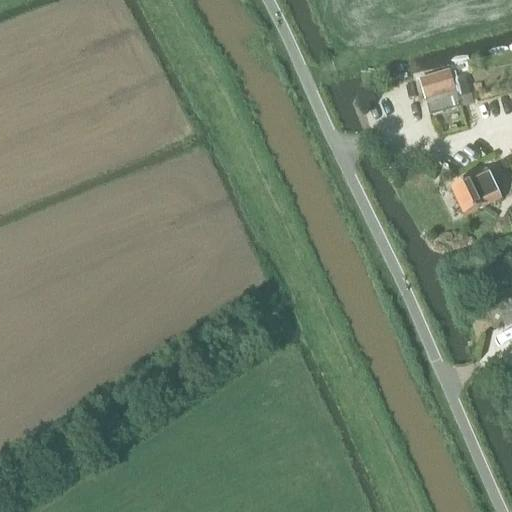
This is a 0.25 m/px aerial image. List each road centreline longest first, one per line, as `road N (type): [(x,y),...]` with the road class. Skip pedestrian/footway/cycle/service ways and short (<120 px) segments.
road 1 (track): [(414,511),(222,95),(169,0)]
road 2 (unclassified): [(501,511),(268,0)]
